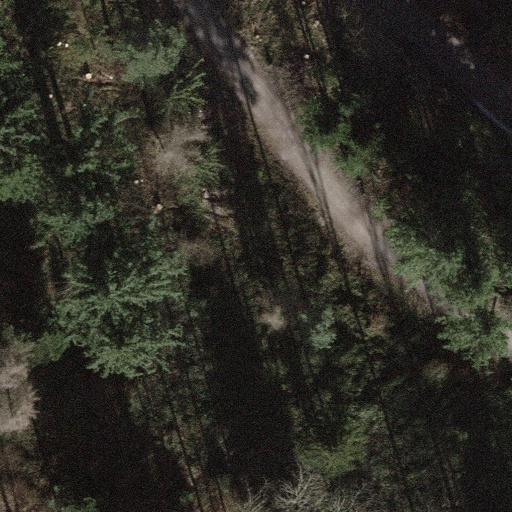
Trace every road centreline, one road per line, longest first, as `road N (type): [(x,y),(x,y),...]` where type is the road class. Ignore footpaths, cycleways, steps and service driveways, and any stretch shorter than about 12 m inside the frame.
road 1 (track): [(185,0),(311,173),(378,247),(511,346)]
road 2 (track): [(387,0),(511,110)]
